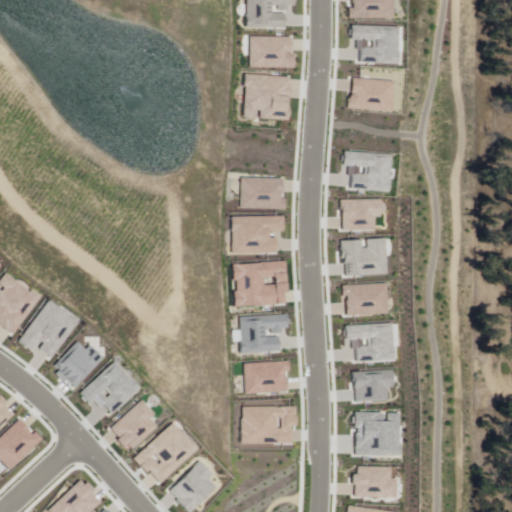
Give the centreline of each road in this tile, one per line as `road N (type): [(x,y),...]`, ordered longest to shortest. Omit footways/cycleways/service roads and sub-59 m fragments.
road 1 (residential): [(325,0),(315,234),(326,409),(319,511)]
road 2 (residential): [(458,511),(456,0)]
road 3 (residential): [(145,511),(48,401),(0,364)]
